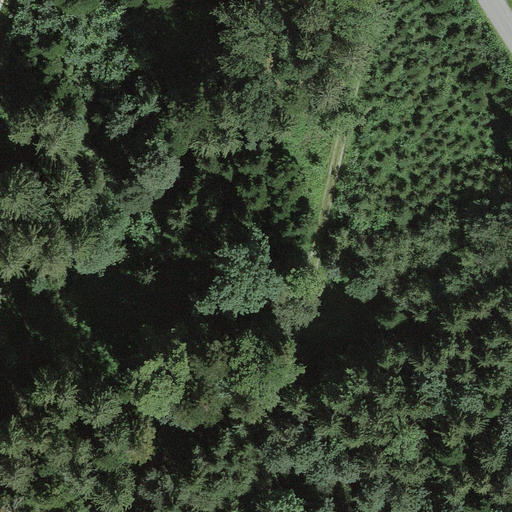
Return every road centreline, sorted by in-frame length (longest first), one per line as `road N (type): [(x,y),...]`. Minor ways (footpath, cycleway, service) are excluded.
road 1 (track): [(371,0),(247,511)]
road 2 (track): [(275,385),(224,398),(76,511)]
